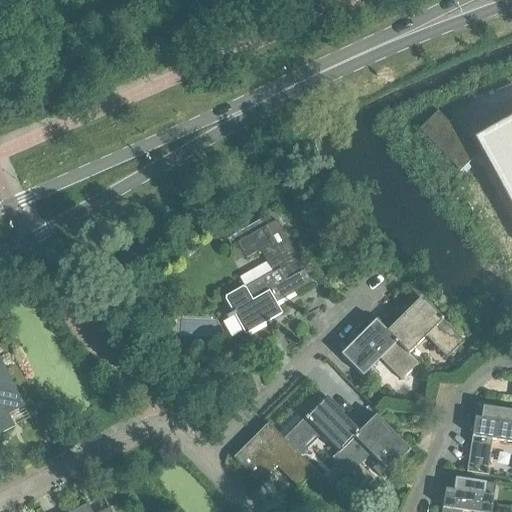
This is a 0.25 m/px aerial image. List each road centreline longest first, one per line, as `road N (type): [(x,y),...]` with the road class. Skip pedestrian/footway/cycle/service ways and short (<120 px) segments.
road 1 (secondary): [(0,254),(258,103)]
road 2 (secondary): [(258,103),(0,210)]
road 3 (residential): [(203,463),(372,288)]
road 4 (residential): [(511,365),(481,369),(467,385),(413,511)]
road 5 (residential): [(0,503),(162,422)]
road 6 (secondary): [(258,103),(404,37)]
